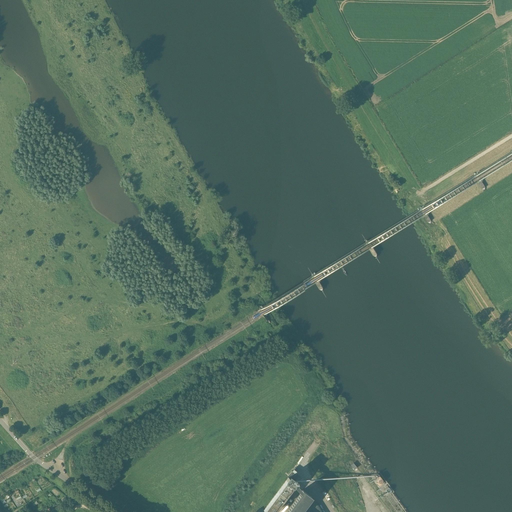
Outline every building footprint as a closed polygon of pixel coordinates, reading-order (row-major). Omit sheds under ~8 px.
[(474,176),(482,189),(483,190),(485,190),(485,188),(485,187),(477,175),(476,174),(475,173),(474,174),(474,175),(474,176)] [(420,209),(420,210),(428,223),(429,224),(431,223),(431,222),(431,220),(423,208),(422,207),(421,207),(420,207),(420,208),(420,209)] [(366,242),(366,243),(373,256),(374,256),(375,257),(377,257),(377,256),(377,254),(369,241),(368,241),(367,240),(366,240),(366,241),(366,242)] [(312,276),(312,277),(319,289),(321,290),(323,291),(323,289),(323,287),(315,275),(314,274),(313,274),(312,274),(312,275),(312,276)] [(296,474),(292,471),(287,477),(288,478),(264,510),(265,511),(273,511),(297,481),(294,478),(296,474)] [(286,511),(320,511),(315,503),(310,499),(312,497),(303,491),(286,511)]
